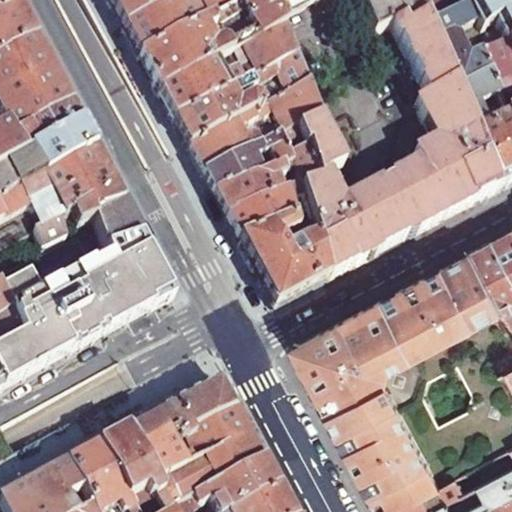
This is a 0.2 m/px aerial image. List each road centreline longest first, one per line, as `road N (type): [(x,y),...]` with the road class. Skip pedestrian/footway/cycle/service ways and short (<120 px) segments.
road 1 (tertiary): [(213,304),(211,268),(69,0)]
road 2 (residential): [(511,208),(237,350)]
road 3 (residential): [(0,411),(213,304)]
road 4 (tertiary): [(237,350),(326,511)]
